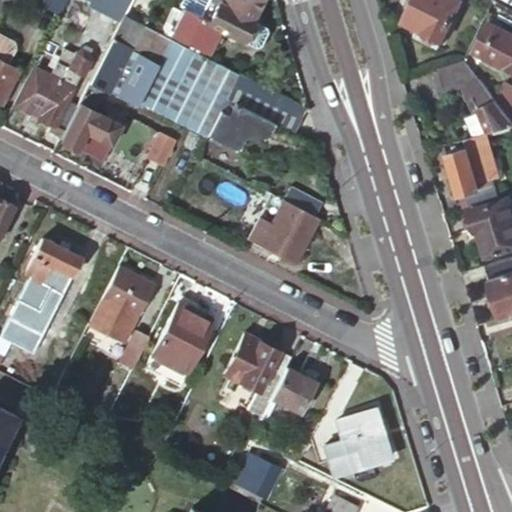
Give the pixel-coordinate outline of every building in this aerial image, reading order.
[(116,19),(120,11),(125,0),(89,0),(87,4),(116,19)] [(252,11),(258,0),(210,0),(202,17),(179,4),(165,31),(202,50),(214,26),(251,45),(258,42),(265,30),(263,23),(256,20),(259,14),(252,11)] [(410,0),(400,20),(415,28),(440,41),(461,0),(459,0),(410,0)] [(317,147),(306,109),(120,11),(116,19),(106,40),(134,55),(153,66),(151,70),(140,91),(134,103),(203,138),(209,126),(223,99),(272,124),(317,147)] [(495,30),(486,25),(470,54),(511,75),(511,34),(497,26),(495,30)] [(440,41),(415,28),(411,35),(436,47),(440,41)] [(134,55),(106,40),(103,45),(138,64),(151,70),(153,66),(134,55)] [(48,131),(57,136),(96,59),(90,56),(87,48),(80,44),(75,46),(73,50),(63,44),(49,73),(35,66),(15,104),(36,114),(36,116),(51,124),(48,131)] [(138,64),(103,45),(96,59),(57,136),(56,138),(75,148),(83,132),(106,145),(117,123),(89,109),(97,94),(118,105),(138,64)] [(0,63),(14,72),(21,59),(0,48),(0,63)] [(494,100),(462,60),(438,68),(446,90),(465,83),(474,111),(479,109),(488,106),(487,103),(494,100)] [(0,63),(0,99),(14,72),(0,63)] [(501,85),(494,100),(511,122),(511,87),(511,88),(511,91),(501,85)] [(133,107),(134,103),(140,91),(134,88),(126,104),(133,107)] [(264,139),(272,124),(223,99),(209,126),(218,130),(213,140),(235,151),(241,138),(252,133),(264,139)] [(511,122),(494,100),(487,103),(488,106),(479,109),(486,133),(511,125),(511,122)] [(158,164),(170,138),(155,131),(143,157),(158,164)] [(466,147),(446,154),(460,194),(479,188),(477,182),(481,181),(497,176),(483,134),(463,140),(466,147)] [(477,182),(479,188),(460,194),(464,207),(487,200),(481,181),(477,182)] [(292,263),(316,217),(279,198),(268,220),(257,214),(245,239),(292,263)] [(508,199),(467,211),(474,235),(478,234),(485,258),(511,249),(511,203),(510,204),(508,199)] [(0,223),(9,205),(0,200),(0,223)] [(77,259),(39,239),(22,274),(60,293),(77,259)] [(511,258),(484,267),(499,320),(511,316),(511,258)] [(119,265),(89,325),(99,330),(112,306),(134,316),(152,282),(119,265)] [(196,309),(176,299),(149,353),(185,371),(210,321),(194,313),(196,309)] [(134,316),(112,306),(99,330),(122,341),(134,316)] [(120,357),(135,364),(148,337),(134,330),(120,357)] [(251,347),(255,339),(241,331),(237,340),(251,347)] [(0,355),(1,356),(8,342),(0,338),(0,355)] [(282,367),(288,356),(255,339),(251,347),(237,340),(220,372),(258,392),(247,414),(256,419),(267,397),(282,367)] [(311,382),(282,367),(267,397),(296,411),(311,382)] [(385,455),(369,406),(332,417),(337,436),(318,442),(328,471),(385,455)] [(0,409),(0,437),(11,414),(0,409)] [(276,468),(246,453),(230,483),(260,498),(261,500),(274,507),(278,499),(263,492),(276,468)] [(127,495),(143,490),(138,475),(122,480),(127,495)]
